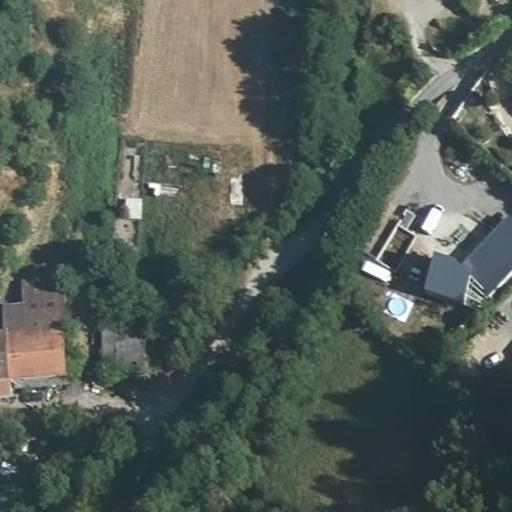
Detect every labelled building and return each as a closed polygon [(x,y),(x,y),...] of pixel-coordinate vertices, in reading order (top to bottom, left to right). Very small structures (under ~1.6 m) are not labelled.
[(259,187),(258,158),(245,158),(246,187),(259,187)] [(461,270),(466,275),(488,297),(511,272),(511,222),(508,219),(461,270)] [(488,297),(466,275),(452,289),(457,295),(445,309),(462,326),(488,297)] [(0,381),(11,381),(41,379),(68,377),(61,282),(25,284),(26,314),(28,334),(11,335),(0,335),(0,381)] [(28,334),(26,314),(9,315),(11,335),(28,334)] [(140,320),(115,321),(118,370),(143,369),(140,320)] [(465,355),(442,373),(452,386),(449,388),(460,403),(485,384),(472,364),(465,355)] [(11,381),(0,381),(0,395),(11,395),(11,381)]
